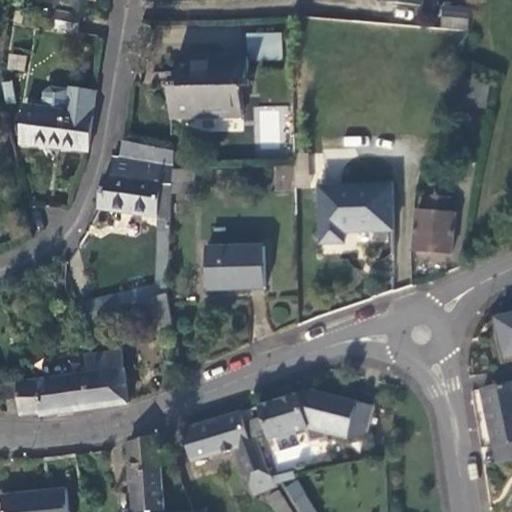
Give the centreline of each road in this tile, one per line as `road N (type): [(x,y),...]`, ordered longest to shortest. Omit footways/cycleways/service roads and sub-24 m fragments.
road 1 (residential): [(419,338),(349,338),(135,420),(0,435)]
road 2 (residential): [(0,267),(77,232),(97,181),(128,0)]
road 3 (residential): [(469,511),(444,375),(419,338)]
